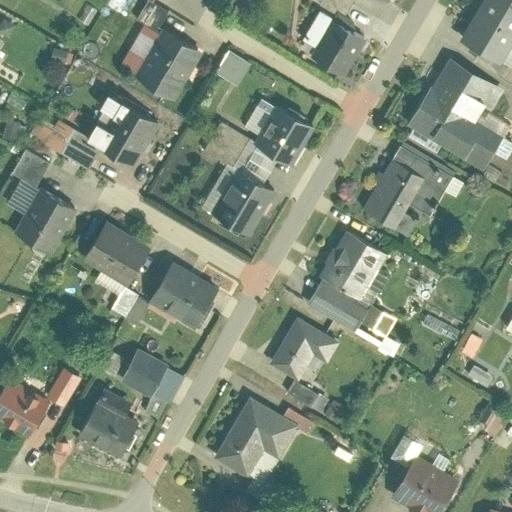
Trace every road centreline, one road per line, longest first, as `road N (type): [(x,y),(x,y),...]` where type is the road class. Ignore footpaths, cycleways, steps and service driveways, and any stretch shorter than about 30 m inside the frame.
road 1 (residential): [(123,511),(246,271)]
road 2 (residential): [(246,271),(356,108)]
road 3 (residential): [(200,16),(356,108)]
road 4 (residential): [(112,195),(246,271)]
road 5 (residential): [(356,108),(422,0)]
